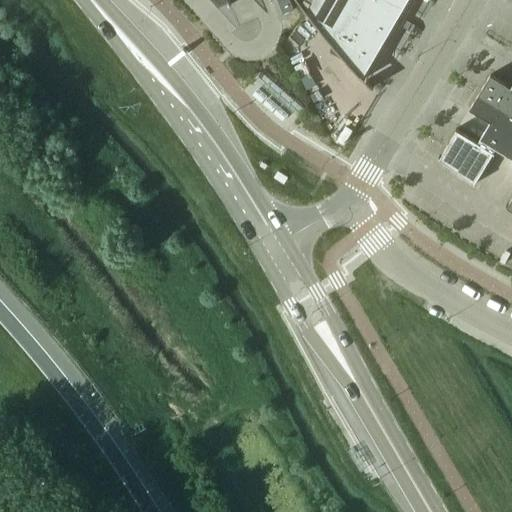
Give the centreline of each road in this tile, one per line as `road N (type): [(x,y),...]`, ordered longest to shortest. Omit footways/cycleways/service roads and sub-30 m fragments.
road 1 (tertiary): [(272,246),(190,119),(95,0)]
road 2 (unclassified): [(341,208),(476,0)]
road 3 (motorway): [(148,511),(65,390),(0,313)]
road 4 (unclassified): [(511,335),(421,287),(341,208)]
road 5 (tertiary): [(430,511),(347,370)]
road 6 (tertiary): [(272,246),(291,307),(347,370)]
road 7 (tertiary): [(347,370),(317,292),(272,246)]
